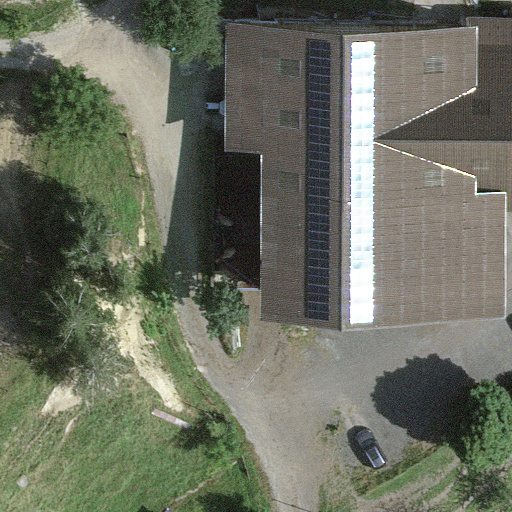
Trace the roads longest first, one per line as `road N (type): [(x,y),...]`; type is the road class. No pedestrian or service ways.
road 1 (track): [(303,511),(251,405),(208,348),(188,274),(164,105),(97,48)]
road 2 (track): [(0,52),(97,48),(140,0)]
